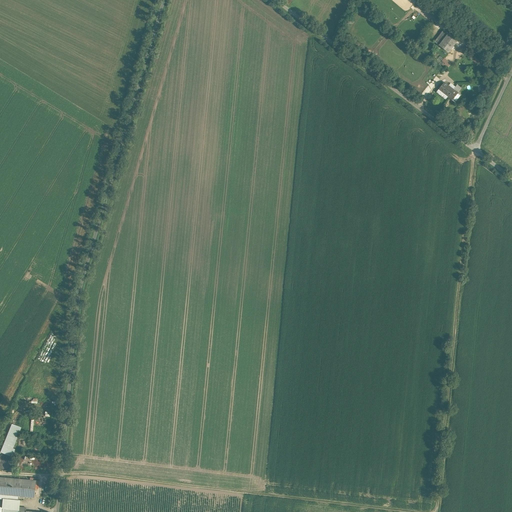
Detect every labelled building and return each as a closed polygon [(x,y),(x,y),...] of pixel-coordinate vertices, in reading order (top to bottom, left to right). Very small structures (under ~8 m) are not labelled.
[(458,41),(444,30),(435,42),(449,52),(458,41)] [(454,89),(445,82),(439,89),(448,97),(454,89)] [(454,89),(448,97),(452,100),(458,93),(454,89)] [(21,427),(12,424),(0,452),(12,457),(15,449),(13,448),(21,427)] [(12,465),(13,462),(12,459),(10,456),(8,455),(5,454),(2,455),(0,455),(0,468),(2,470),(5,470),(8,470),(11,468),(12,465)] [(36,481),(0,477),(0,494),(34,497),(36,481)]
